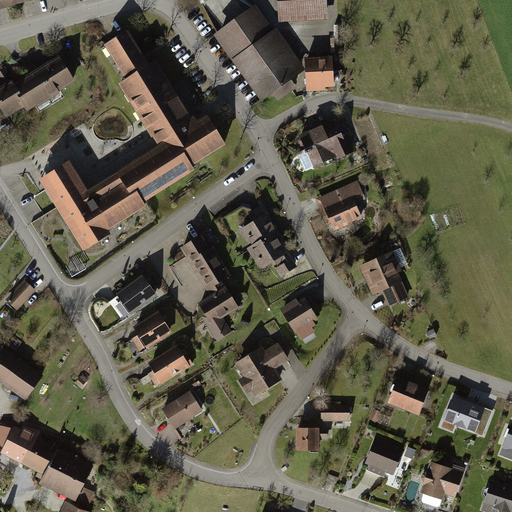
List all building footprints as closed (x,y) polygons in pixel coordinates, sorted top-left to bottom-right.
[(323,0),(277,0),(278,21),(324,18),(323,0)] [(218,32),(265,97),(301,71),(253,7),(218,32)] [(157,151),(81,198),(62,169),(42,182),(85,251),(105,238),(103,234),(142,210),(139,205),(190,174),(187,169),(221,148),(205,122),(195,128),(191,122),(188,124),(152,67),(145,71),(124,37),(103,50),(125,84),(122,86),(154,138),(150,141),(157,151)] [(332,56),(306,58),(308,90),(325,89),(325,85),(334,85),(332,56)] [(24,103),(27,108),(73,80),(60,59),(14,87),(24,103)] [(0,90),(0,104),(6,114),(24,103),(12,84),(0,90)] [(339,120),(307,133),(317,158),(350,145),(339,120)] [(365,179),(322,198),(337,232),(369,218),(361,201),(372,196),(365,179)] [(275,215),(247,230),(269,271),(297,256),(275,215)] [(211,237),(189,250),(212,290),(234,277),(211,237)] [(398,256),(365,268),(375,296),(384,293),(390,309),(415,300),(398,256)] [(146,278),(118,296),(132,317),(160,299),(146,278)] [(27,282),(9,301),(17,309),(35,290),(27,282)] [(230,285),(202,302),(216,326),(244,309),(230,285)] [(309,299),(284,312),(294,331),(319,318),(309,299)] [(161,312),(136,327),(150,349),(174,334),(161,312)] [(0,348),(0,377),(28,397),(42,378),(0,348)] [(178,348),(149,366),(162,387),(191,368),(178,348)] [(262,351),(239,366),(257,395),(281,380),(274,369),(287,361),(279,348),(265,356),(262,351)] [(434,393),(401,378),(390,403),(423,418),(434,393)] [(190,396),(165,412),(177,430),(202,414),(190,396)] [(493,412),(454,397),(445,420),(475,431),(474,433),(483,436),(493,412)] [(352,406),(324,405),(324,420),(352,420),(352,406)] [(0,444),(4,448),(2,452),(45,473),(58,449),(39,440),(43,432),(26,426),(23,431),(15,427),(14,429),(1,427),(0,429),(0,444)] [(319,430),(299,429),(298,453),(318,454),(319,430)] [(511,429),(502,456),(511,459),(511,429)] [(379,444),(373,465),(404,473),(409,452),(379,444)] [(45,473),(41,481),(76,498),(93,467),(78,459),(80,457),(75,454),(74,457),(58,449),(45,473)] [(459,465),(438,460),(431,491),(452,496),(459,465)] [(511,511),(511,487),(496,481),(485,507),(498,511),(511,511)] [(94,494),(84,490),(81,499),(90,503),(94,494)] [(91,511),(69,502),(64,511),(91,511)]
